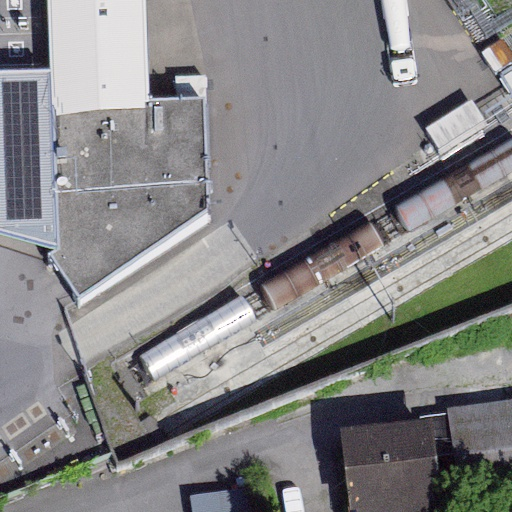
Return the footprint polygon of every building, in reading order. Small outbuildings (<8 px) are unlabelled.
[(56,0),(59,74),(61,114),(155,110),(150,0),(56,0)] [(61,114),(59,74),(0,76),(0,234),(66,253),(61,114)] [(155,110),(61,114),(66,253),(57,258),(89,307),(218,218),(213,108),(155,110)] [(511,413),(462,419),(466,457),(472,506),(511,501),(511,413)] [(466,457),(462,419),(432,422),(434,442),(436,460),(466,457)] [(434,442),(354,450),(360,511),(441,511),(436,460),(434,442)] [(257,511),(255,495),(205,501),(205,511),(257,511)]
